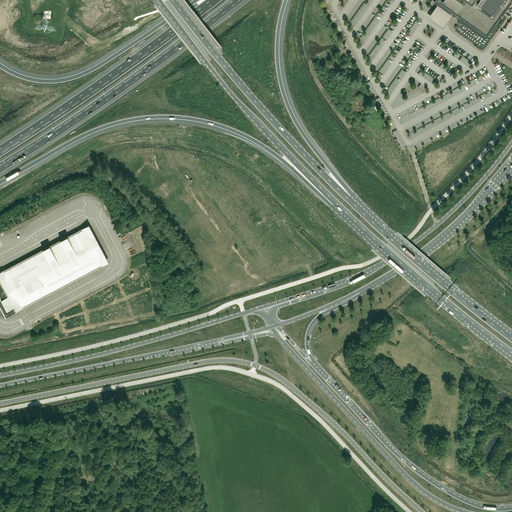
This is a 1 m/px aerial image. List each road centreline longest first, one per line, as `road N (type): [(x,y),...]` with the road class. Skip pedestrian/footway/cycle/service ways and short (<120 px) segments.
road 1 (unclassified): [(422,511),(287,382),(242,361),(211,360),(0,403)]
road 2 (motorway): [(0,181),(98,128),(179,116),(251,138),(338,204)]
road 3 (secondary): [(511,141),(469,194),(401,250),(355,276),(264,306)]
road 4 (motorway): [(0,169),(238,0)]
road 5 (secondary): [(264,306),(0,375)]
road 6 (primary): [(161,3),(236,99),(338,204)]
road 7 (primary): [(348,198),(172,0)]
road 8 (primary): [(278,336),(417,486),(465,511)]
road 9 (motorway): [(210,0),(0,149)]
road 10 (primary): [(511,507),(483,507),(426,477),(313,364)]
road 11 (primary): [(338,204),(511,353)]
road 12 (motorway): [(196,0),(67,79),(23,77),(0,65)]
road 13 (secondary): [(0,385),(216,340)]
road 14 (motorway): [(348,198),(282,90),(276,49),(285,0)]
road 15 (primary): [(511,338),(348,198)]
road 16 (secondary): [(364,289),(440,237),(511,163)]
